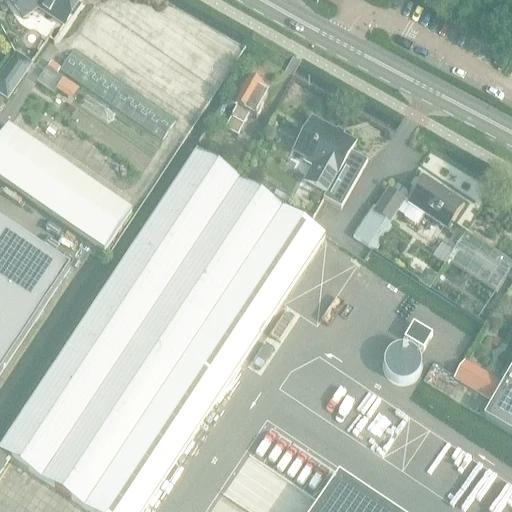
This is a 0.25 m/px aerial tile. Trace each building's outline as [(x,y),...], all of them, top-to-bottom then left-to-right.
[(64,28),(83,0),(8,0),(23,21),(39,10),(64,28)] [(74,50),(60,71),(161,141),(175,120),(74,50)] [(0,95),(8,102),(32,67),(17,57),(0,81),(0,95)] [(252,120),(268,91),(261,87),(261,83),(253,78),(249,81),(245,79),(230,107),(235,110),(223,131),(236,137),(247,117),(252,120)] [(355,146),(353,145),(312,120),(293,152),(316,165),(306,182),(327,194),(337,178),(336,178),(355,146)] [(131,213),(62,165),(6,127),(0,135),(0,182),(102,254),(131,213)] [(0,454),(86,511),(142,511),(325,238),(269,204),(193,156),(95,304),(0,446),(0,454)] [(445,233),(463,206),(425,181),(408,208),(445,233)] [(387,194),(374,216),(370,214),(353,239),(375,252),(392,227),(389,225),(403,204),(387,194)] [(0,379),(72,269),(0,222),(0,379)] [(511,265),(466,235),(448,262),(496,293),(511,268),(511,265)] [(425,272),(418,282),(429,290),(436,279),(425,272)] [(413,325),(403,341),(423,352),(432,336),(413,325)] [(462,363),(452,380),(491,403),(482,419),(511,437),(511,367),(501,386),(462,363)] [(389,511),(338,477),(314,511),(389,511)]
